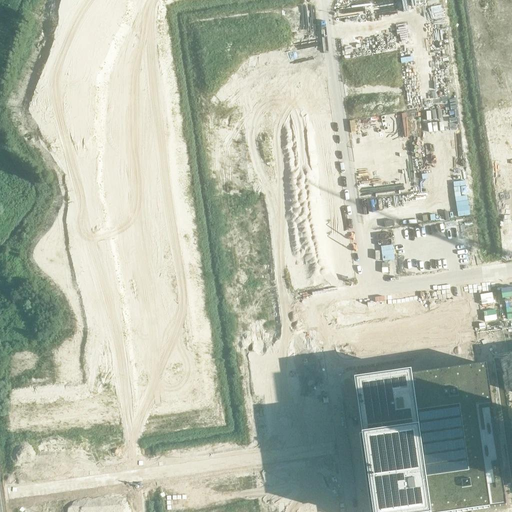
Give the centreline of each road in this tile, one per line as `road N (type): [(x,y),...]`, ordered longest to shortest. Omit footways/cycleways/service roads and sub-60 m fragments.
road 1 (residential): [(0,159),(293,124)]
road 2 (residential): [(293,124),(331,364)]
road 3 (residential): [(293,124),(511,93)]
road 4 (unclassified): [(331,364),(491,344)]
road 5 (unclassified): [(331,364),(351,511)]
road 6 (residential): [(276,0),(293,124)]
